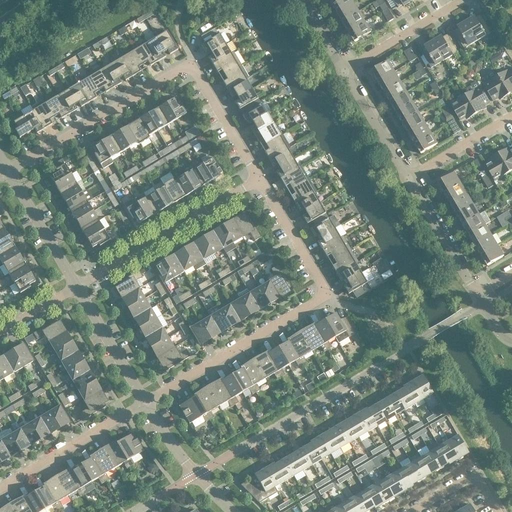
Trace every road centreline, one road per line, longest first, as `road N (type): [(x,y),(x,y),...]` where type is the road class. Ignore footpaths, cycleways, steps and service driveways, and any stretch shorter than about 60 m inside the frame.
road 1 (residential): [(259,180),(193,69),(7,172)]
road 2 (residential): [(146,404),(323,298),(259,180)]
road 3 (residential): [(194,476),(420,343)]
road 4 (residential): [(77,289),(259,180)]
road 5 (residential): [(146,404),(0,492)]
road 6 (residential): [(465,0),(344,72)]
road 7 (unclassified): [(77,289),(7,172)]
road 8 (unclassified): [(146,404),(77,289)]
road 9 (residential): [(475,291),(408,181)]
road 10 (residential): [(408,181),(344,72)]
road 11 (residential): [(511,119),(408,181)]
